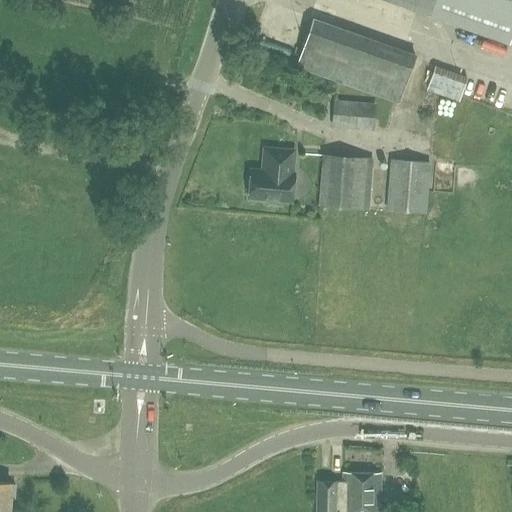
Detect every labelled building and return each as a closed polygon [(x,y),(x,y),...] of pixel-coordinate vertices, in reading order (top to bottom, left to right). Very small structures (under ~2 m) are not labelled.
[(511,0),(388,0),(509,43),(511,34),(511,0)] [(399,101),(415,56),(313,20),(297,65),(399,101)] [(448,75),(444,91),(467,96),(471,80),(448,75)] [(374,130),(375,117),(377,103),(334,100),(334,101),(332,127),(374,130)] [(292,173),(294,151),(265,148),(263,171),(251,170),(250,180),(247,182),(247,190),(249,192),(248,198),(292,202),(295,173),(292,173)] [(368,210),(372,160),(324,156),(320,205),(368,210)] [(425,212),(429,162),(391,160),(387,209),(425,212)] [(378,511),(379,474),(344,473),(344,481),(318,481),(317,511),(344,511),(344,510),(378,511)] [(0,511),(8,511),(10,482),(0,481),(0,511)]
